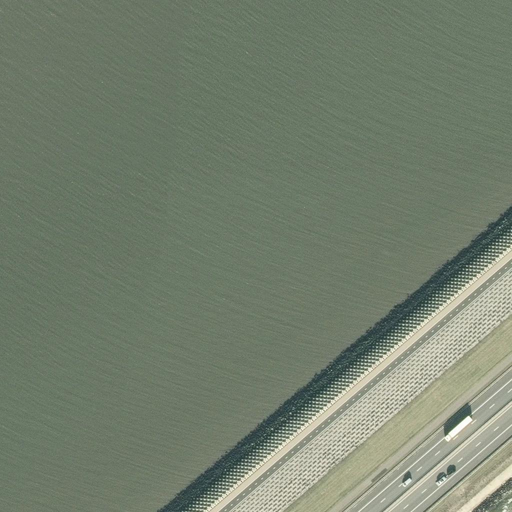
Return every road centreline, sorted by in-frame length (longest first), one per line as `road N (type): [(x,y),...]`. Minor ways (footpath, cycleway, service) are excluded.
road 1 (motorway): [(511,386),(366,511)]
road 2 (motorway): [(396,511),(511,412)]
